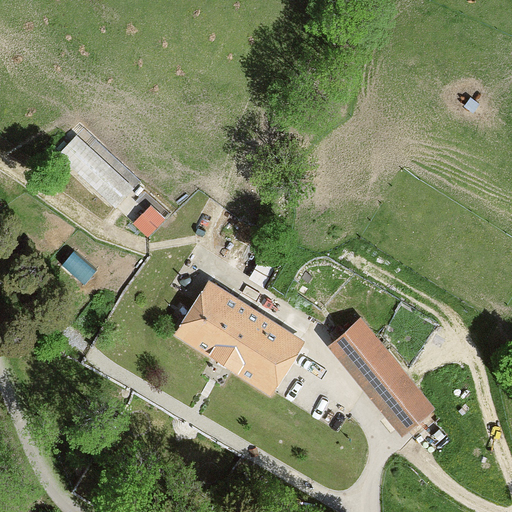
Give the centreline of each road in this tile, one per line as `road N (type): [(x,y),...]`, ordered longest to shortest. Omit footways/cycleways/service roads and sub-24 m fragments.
road 1 (track): [(0,161),(106,233),(144,246),(202,238)]
road 2 (unclassified): [(0,368),(48,479),(78,511)]
road 3 (track): [(456,327),(511,479)]
road 4 (track): [(380,436),(408,446),(454,489),(498,511)]
